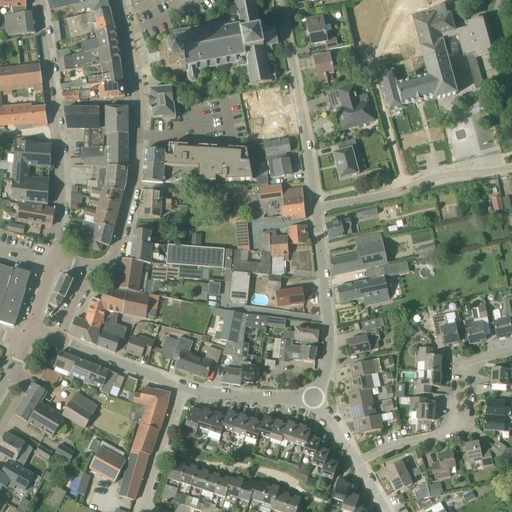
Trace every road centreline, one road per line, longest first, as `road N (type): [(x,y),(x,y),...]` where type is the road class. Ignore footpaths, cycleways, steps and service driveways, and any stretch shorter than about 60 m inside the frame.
road 1 (residential): [(127,33),(138,136),(116,250),(92,271),(55,261)]
road 2 (unclassified): [(55,261),(60,161),(37,0)]
road 3 (residential): [(355,460),(453,431),(461,423),(466,368),(511,351)]
road 4 (residential): [(314,208),(280,0)]
road 5 (residential): [(314,208),(442,175),(511,167)]
road 6 (residential): [(313,397),(324,377),(329,329),(314,208)]
road 7 (residential): [(185,389),(60,341)]
road 8 (residential): [(313,397),(185,389)]
road 9 (residential): [(145,508),(185,389)]
